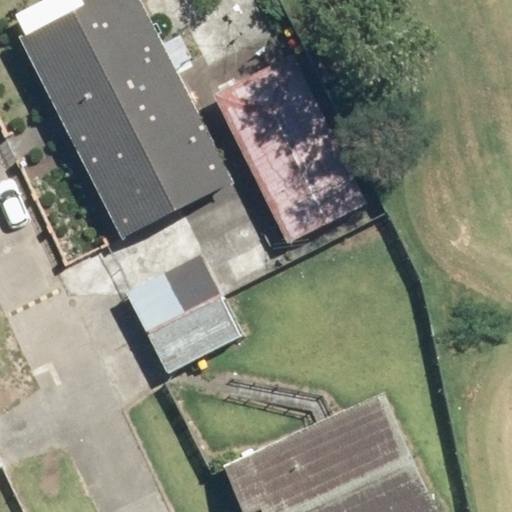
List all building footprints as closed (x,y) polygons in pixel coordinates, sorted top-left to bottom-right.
[(120,0),(28,44),(118,232),(233,177),(148,0),(120,0)] [(309,59),(228,95),(296,247),(377,211),(309,59)] [(139,295),(180,370),(241,336),(200,262),(139,295)] [(251,460),(274,511),(441,511),(391,399),(251,460)] [(0,438),(0,466),(11,461),(0,438)]
